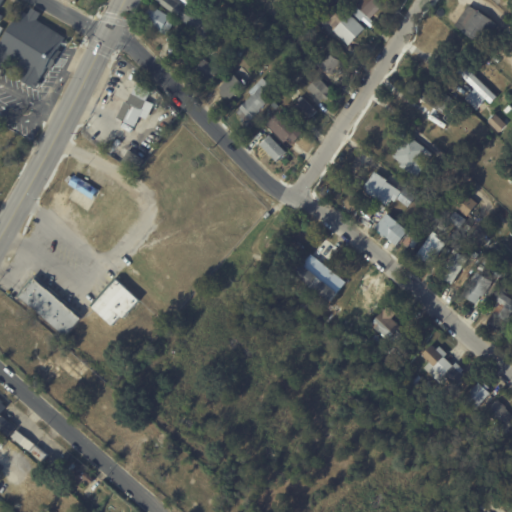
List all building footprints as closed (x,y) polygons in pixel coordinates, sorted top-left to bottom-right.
[(179,0),(189,7),(202,16),(208,8),(221,18),(206,39),(162,4),(161,6),(158,3),(159,2),(156,0),(179,0)] [(338,0),(342,3),(332,13),(320,1),(318,3),(315,0),(338,0)] [(379,0),(378,1),(383,6),(370,19),(367,15),(361,21),(352,12),(358,7),(356,5),(361,0),(379,0)] [(488,17),(492,20),(477,41),(455,25),(470,4),(488,17)] [(170,17),(168,20),(174,24),(167,36),(143,20),(153,5),(170,17)] [(38,17),(37,20),(65,37),(57,50),(61,52),(51,69),(47,66),(37,82),(39,84),(35,90),(18,79),(24,69),(7,59),(5,63),(0,60),(0,44),(22,9),(29,13),(32,8),(41,13),(38,17)] [(346,10),(366,29),(350,45),(334,30),(335,28),(332,25),(336,20),(335,19),(345,9),(346,10)] [(339,66),(334,75),(320,67),(328,53),(342,61),(339,66)] [(216,76),(213,80),(198,70),(205,59),(220,69),(216,76)] [(268,66),(260,78),(256,75),(264,63),(268,66)] [(485,101),(483,103),(472,92),(475,88),(459,72),(465,65),(498,97),(491,103),(487,99),(485,101)] [(228,96),(225,99),(221,93),(224,90),(221,86),(234,74),(245,86),(231,99),(228,96)] [(254,116),(247,123),(237,112),(241,109),(240,108),(254,95),(250,91),(264,78),(269,84),(265,89),(274,98),(254,116)] [(330,97),(327,100),(324,98),(320,101),(317,98),(318,98),(313,93),(313,94),(308,89),(319,78),(332,90),(328,93),(331,96),(330,97)] [(429,82),(452,98),(441,113),(419,97),(429,82)] [(137,83),(151,91),(142,107),(144,108),(134,125),(117,115),(125,100),(127,101),(137,83)] [(317,110),(313,114),(314,115),(308,122),(292,107),(302,96),(317,110)] [(459,109),(449,125),(441,120),(453,102),(460,107),(459,109)] [(292,145),(303,133),(279,111),(268,124),(292,145)] [(492,118),(496,114),(507,124),(500,132),(489,122),(492,118)] [(277,161),(286,151),(270,135),(261,144),(277,161)] [(412,138),(427,149),(434,154),(417,178),(400,166),(402,163),(394,157),(398,152),(397,151),(403,142),(405,142),(409,136),(412,138)] [(100,144),(105,138),(110,142),(105,148),(100,144)] [(130,149),(145,158),(137,170),(123,161),(130,149)] [(384,178),(388,180),(387,182),(402,192),(395,202),(390,199),(386,205),(363,191),(375,172),(384,178)] [(100,191),(81,178),(68,197),(92,213),(97,204),(93,202),(100,191)] [(398,198),(406,188),(417,196),(409,207),(398,198)] [(466,194),(478,204),(468,216),(454,205),(464,192),(466,194)] [(383,218),(380,215),(376,220),(372,217),(366,226),(352,216),(355,213),(346,207),(353,196),(371,207),(374,202),(389,211),(384,218),(383,218)] [(455,212),(466,219),(460,229),(449,221),(455,212)] [(409,233),(398,247),(386,237),(385,239),(381,235),(382,234),(376,229),(388,214),(410,232),(409,233)] [(438,227),(444,219),(450,224),(445,232),(438,227)] [(436,234),(437,235),(436,237),(446,244),(431,266),(417,256),(434,232),(436,234)] [(457,278),(452,285),(440,277),(442,274),(440,272),(454,250),(469,259),(457,278)] [(314,255),(347,281),(332,301),(297,273),(312,254),(314,255)] [(486,257),(491,261),(488,265),(483,262),(486,257)] [(497,268),(504,274),(500,278),(493,273),(497,268)] [(483,297),(482,296),(476,304),(463,296),(478,273),(493,282),(484,297),(483,297)] [(82,314),(85,316),(68,336),(19,295),(36,275),(82,314)] [(97,309),(94,306),(119,280),(141,300),(124,318),(123,316),(114,325),(97,309)] [(507,296),(511,299),(511,314),(507,322),(505,320),(501,326),(490,319),(500,303),(497,301),(502,293),(507,296)] [(397,321),(401,325),(397,329),(403,334),(395,344),(380,330),(379,331),(371,323),(389,304),(397,312),(392,317),(397,321)] [(446,351),(449,354),(446,357),(454,366),(457,362),(465,370),(462,373),(467,378),(457,388),(423,355),(433,344),(438,350),(441,346),(446,351)] [(490,393),(481,403),(470,392),(479,381),(482,384),(484,381),(490,386),(488,389),(491,392),(490,393)] [(505,404),(508,407),(507,407),(511,412),(511,425),(506,431),(486,409),(499,398),(502,402),(503,402),(505,404)] [(0,399),(1,399),(4,402),(3,403),(7,407),(1,414),(17,428),(9,437),(0,429),(0,399)] [(472,423),(476,425),(472,432),(468,429),(472,423)] [(44,461),(12,435),(17,429),(49,456),(44,461)] [(95,478),(91,483),(87,480),(86,482),(84,480),(79,485),(65,473),(74,462),(77,465),(79,463),(85,469),(85,470),(95,478)] [(101,484),(105,487),(106,486),(114,493),(107,502),(98,495),(99,494),(94,490),(100,483),(101,484)] [(39,495),(45,498),(43,504),(36,501),(39,495)]
